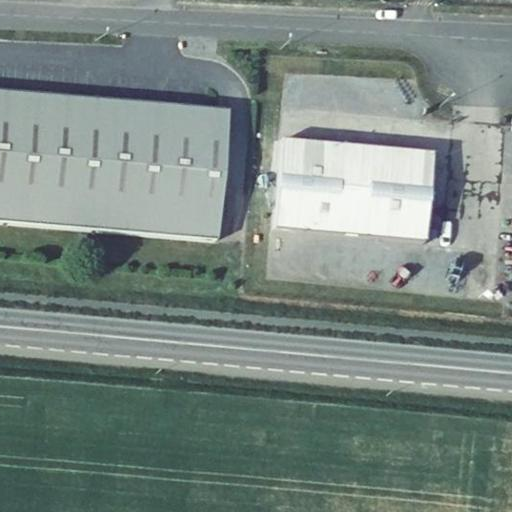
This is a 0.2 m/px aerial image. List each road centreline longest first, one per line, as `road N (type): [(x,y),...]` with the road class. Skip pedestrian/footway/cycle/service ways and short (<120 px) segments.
road 1 (primary): [(0,326),(511,373)]
road 2 (residential): [(511,41),(0,14)]
